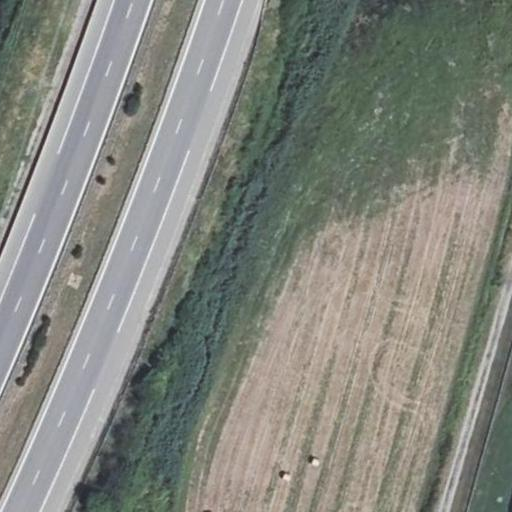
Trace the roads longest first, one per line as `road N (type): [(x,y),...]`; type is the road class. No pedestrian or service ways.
road 1 (motorway): [(23,511),(118,286),(222,0)]
road 2 (motorway): [(130,0),(0,343)]
road 3 (track): [(511,272),(444,511)]
